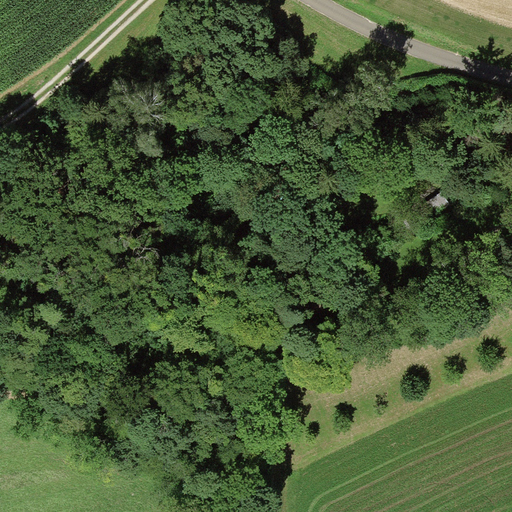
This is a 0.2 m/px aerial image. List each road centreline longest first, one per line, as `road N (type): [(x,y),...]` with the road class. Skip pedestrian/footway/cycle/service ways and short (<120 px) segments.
road 1 (track): [(0,383),(46,398),(268,411),(280,457),(278,511)]
road 2 (track): [(249,407),(261,371),(349,276),(511,211)]
road 3 (track): [(511,84),(383,43),(306,0)]
road 4 (track): [(142,0),(0,126)]
